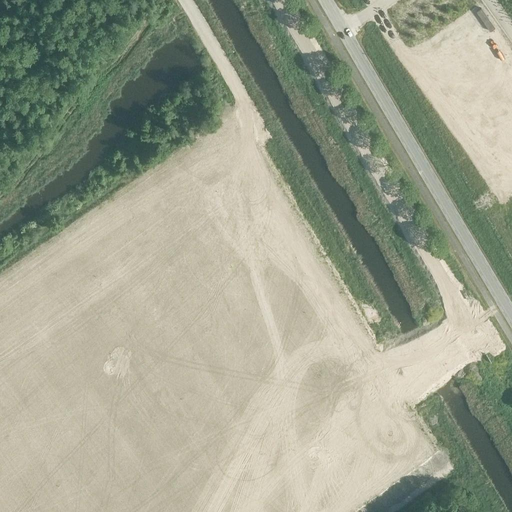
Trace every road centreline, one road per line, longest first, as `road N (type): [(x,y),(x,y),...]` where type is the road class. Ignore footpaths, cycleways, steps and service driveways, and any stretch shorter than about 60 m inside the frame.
road 1 (tertiary): [(505,302),(344,31)]
road 2 (residential): [(505,302),(390,375),(241,443)]
